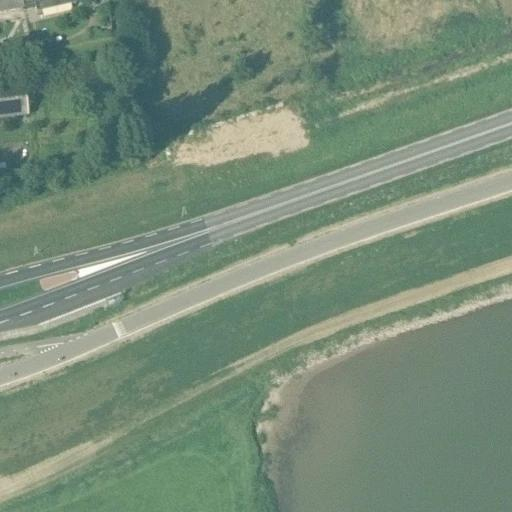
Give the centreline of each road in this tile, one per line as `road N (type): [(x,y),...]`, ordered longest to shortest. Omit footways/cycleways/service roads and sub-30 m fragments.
road 1 (unclassified): [(0,376),(419,206),(511,177)]
road 2 (secondary): [(511,125),(213,229)]
road 3 (secondary): [(0,316),(213,229)]
road 4 (secondary): [(213,229),(0,281)]
